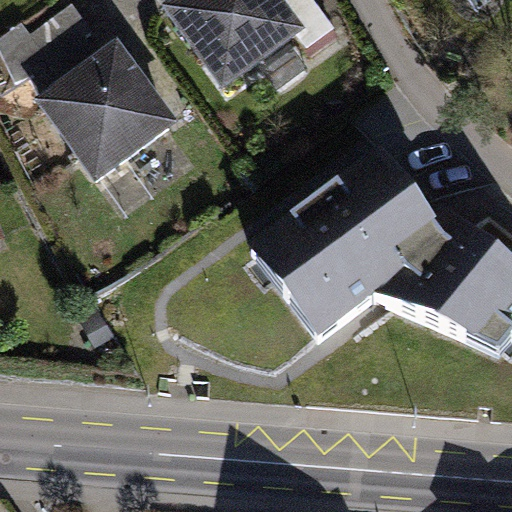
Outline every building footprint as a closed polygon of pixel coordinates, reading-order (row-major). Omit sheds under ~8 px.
[(194,0),(171,17),(224,89),(296,36),(307,51),(333,32),(309,0),(194,0)] [(0,51),(17,87),(30,80),(84,40),(91,35),(72,9),(30,39),(22,27),(0,43),(0,51)] [(30,80),(43,109),(97,182),(170,129),(116,57),(104,66),(84,40),(30,80)] [(511,276),(433,208),(385,155),(258,251),(321,340),(377,300),(499,361),(511,344),(511,276)] [(95,348),(111,339),(99,319),(83,329),(95,348)]
